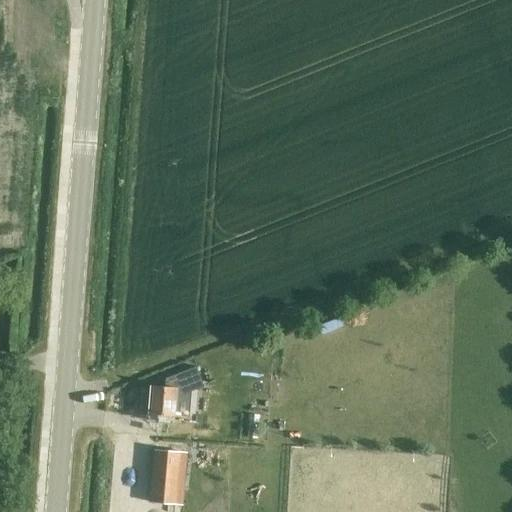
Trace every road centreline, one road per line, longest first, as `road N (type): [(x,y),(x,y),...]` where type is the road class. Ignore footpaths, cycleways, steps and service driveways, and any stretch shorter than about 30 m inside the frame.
road 1 (tertiary): [(53,511),(93,0)]
road 2 (track): [(511,221),(85,392),(63,390)]
